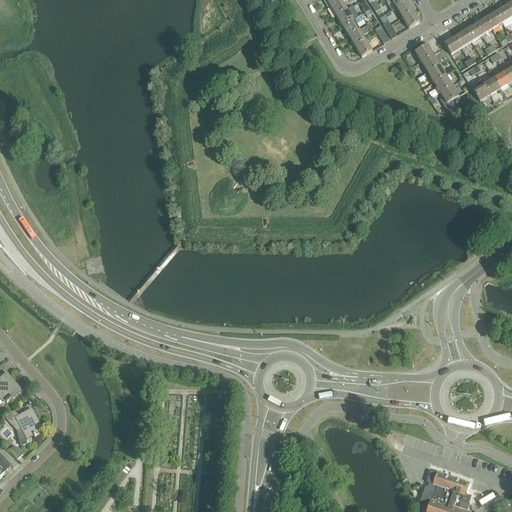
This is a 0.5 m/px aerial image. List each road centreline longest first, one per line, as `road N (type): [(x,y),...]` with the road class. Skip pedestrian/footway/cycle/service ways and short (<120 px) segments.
road 1 (primary): [(0,226),(36,273),(90,314),(138,340),(258,381)]
road 2 (primary): [(171,335),(115,312),(76,283),(35,244),(0,185)]
road 3 (residential): [(0,497),(51,448),(62,425),(53,396),(0,334)]
road 4 (primary): [(361,378),(297,345),(171,335)]
road 5 (residential): [(302,0),(342,68),(358,71),(433,23)]
road 6 (unclassified): [(493,258),(442,304),(448,370)]
road 7 (primary): [(308,392),(437,408)]
road 8 (unclassified): [(468,365),(456,299),(493,258)]
